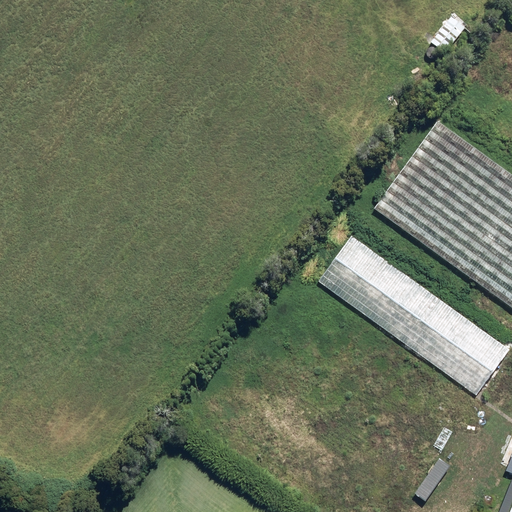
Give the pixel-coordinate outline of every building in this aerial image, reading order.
[(431,43),(439,49),(445,54),(465,28),(459,23),(451,17),(431,43)] [(451,117),(494,149),(511,162),(511,135),(507,132),(464,100),(451,117)] [(511,172),(438,118),(373,206),(511,308),(511,172)] [(354,233),(319,281),(476,397),(511,350),(354,233)] [(511,511),(511,504),(501,500),(496,511),(511,511)]
